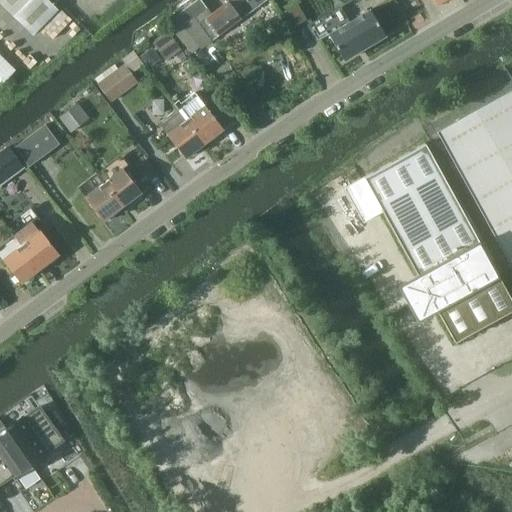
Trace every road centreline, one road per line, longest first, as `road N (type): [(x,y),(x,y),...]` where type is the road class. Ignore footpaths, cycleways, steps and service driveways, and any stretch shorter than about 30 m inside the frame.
road 1 (unclassified): [(0,335),(261,142),(485,0)]
road 2 (unknown): [(481,405),(456,380),(376,237)]
